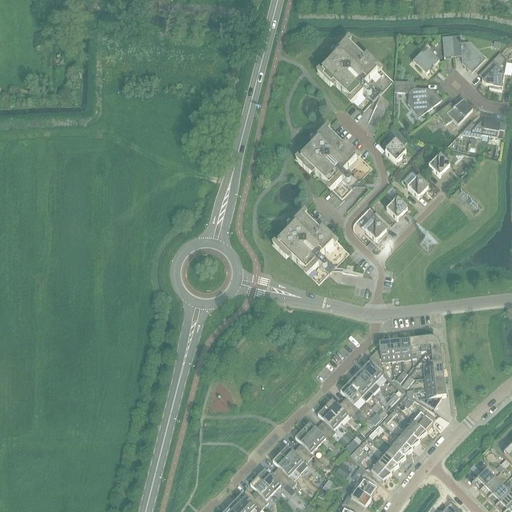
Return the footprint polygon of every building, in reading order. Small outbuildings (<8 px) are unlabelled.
[(452,38),(442,39),(444,59),(454,58),(452,38)] [(460,38),(452,38),(454,58),(461,58),(462,65),(472,75),(486,60),(474,49),(472,51),(468,47),(461,48),(460,38)] [(363,114),(373,103),(393,83),(349,40),(336,53),(335,52),(333,53),(331,54),(331,56),(332,57),(332,58),(316,74),(330,88),(333,85),(363,114)] [(413,63),(426,76),(439,63),(428,52),(423,56),(422,54),(413,63)] [(499,67),(493,62),(479,76),(484,81),(482,83),(485,87),(489,87),(489,90),(501,93),(504,76),(497,69),(499,67)] [(416,84),(394,82),(394,94),(408,95),(408,106),(418,120),(442,102),(430,90),(415,90),(416,84)] [(437,114),(446,126),(452,121),(458,127),(472,112),(463,102),(455,109),(450,104),(437,114)] [(472,123),(459,136),(481,140),(481,137),(497,139),(500,123),(492,121),(492,119),(485,118),(477,127),(472,123)] [(342,201),(358,185),(372,170),(328,127),(315,141),(315,140),(313,140),(311,140),(310,141),(310,143),(311,145),(295,161),(309,175),(312,172),(342,201)] [(393,130),(388,135),(395,142),(400,137),(393,130)] [(385,155),(396,166),(406,155),(396,144),(385,155)] [(429,169),(439,179),(450,169),(439,158),(429,169)] [(407,191),(418,201),(428,191),(418,180),(407,191)] [(454,192),(460,199),(467,193),(460,186),(454,192)] [(392,188),(386,194),(390,198),(396,192),(392,188)] [(318,197),(321,201),(330,195),(327,190),(318,197)] [(473,198),(465,201),(468,208),(476,205),(473,198)] [(386,212),(397,223),(407,212),(397,202),(386,212)] [(286,260),(289,257),(319,286),(349,255),(305,212),(292,226),(292,225),(290,225),(288,225),(287,226),(287,228),(287,230),(288,230),(272,246),(286,260)] [(375,224),(365,234),(376,244),(391,229),(376,214),(370,219),(375,224)] [(371,243),(367,247),(371,251),(375,247),(371,243)] [(431,339),(430,339),(410,342),(412,361),(416,360),(416,355),(427,354),(428,365),(423,365),(423,370),(443,368),(440,348),(440,346),(439,344),(438,343),(437,342),(436,341),(435,340),(433,339),(431,339)] [(410,342),(399,343),(402,362),(412,361),(410,342)] [(392,363),(402,362),(399,343),(389,344),(392,363)] [(381,364),(392,363),(389,344),(379,345),(379,349),(369,360),(382,372),(381,364)] [(325,357),(330,364),(334,361),(329,354),(325,357)] [(362,371),(375,385),(383,377),(369,364),(362,371)] [(319,366),(314,372),(319,377),(324,370),(319,366)] [(423,370),(425,380),(444,378),(443,368),(423,370)] [(380,389),(375,385),(362,371),(354,379),(373,396),(380,389)] [(425,380),(426,390),(445,388),(444,378),(425,380)] [(354,379),(347,386),(361,399),(366,404),(373,396),(354,379)] [(348,401),(344,405),(354,415),(358,411),(354,407),(361,399),(347,386),(340,393),(348,401)] [(445,388),(426,390),(427,400),(420,401),(420,402),(434,411),(442,399),(446,398),(445,388)] [(395,396),(391,400),(395,404),(399,399),(395,396)] [(391,400),(387,404),(391,408),(395,404),(391,400)] [(325,409),(341,425),(348,417),(350,419),(354,415),(344,405),(340,409),(332,402),(325,409)] [(410,421),(414,424),(427,435),(426,434),(433,426),(432,425),(436,421),(424,411),(421,408),(410,421)] [(325,424),(321,428),(332,438),(336,434),(334,432),(341,425),(325,409),(318,417),(325,424)] [(380,409),(376,414),(379,417),(383,420),(386,417),(387,416),(383,412),(380,409)] [(394,412),(389,417),(392,420),(397,415),(394,412)] [(377,416),(370,423),(375,427),(381,420),(377,416)] [(389,417),(384,423),(386,425),(392,420),(389,417)] [(403,430),(406,432),(420,444),(420,443),(418,442),(427,435),(414,424),(410,429),(406,426),(403,430)] [(302,433),(318,448),(325,440),(328,443),(332,438),(321,428),(318,432),(310,425),(302,433)] [(379,427),(373,433),(377,436),(378,437),(383,431),(379,427)] [(411,450),(420,444),(406,432),(403,437),(399,434),(396,438),(399,440),(413,452),(411,450)] [(303,448),(299,452),(309,462),(314,458),(311,455),(318,448),(302,433),(295,440),(303,448)] [(360,434),(356,438),(360,443),(364,439),(360,434)] [(399,440),(392,449),(406,460),(404,458),(413,452),(399,440)] [(280,456),(296,471),(303,464),(305,466),(309,462),(299,452),(295,456),(287,448),(280,456)] [(359,448),(350,458),(356,463),(360,459),(358,457),(363,452),(362,451),(359,448)] [(385,457),(398,468),(399,468),(397,466),(406,460),(392,449),(385,457)] [(276,475),(287,485),(292,490),(296,486),(294,483),(301,476),(296,471),(280,456),(273,463),(280,471),(276,475)] [(375,462),(378,465),(391,476),(392,476),(390,475),(398,468),(385,457),(382,461),(378,459),(375,462)] [(505,462),(500,467),(504,470),(509,465),(505,462)] [(342,464),(336,474),(343,479),(349,469),(342,464)] [(383,483),(391,476),(378,465),(374,470),(371,467),(368,471),(383,484),(384,483),(383,483)] [(257,479),(273,495),(280,487),(283,489),(287,485),(276,475),(273,479),(265,472),(257,479)] [(472,486),(480,494),(495,480),(487,472),(479,479),(474,474),(467,481),(472,486)] [(361,486),(357,491),(371,501),(371,500),(380,486),(365,473),(357,484),(361,486)] [(254,498),(264,508),(269,504),(266,502),(273,495),(257,479),(250,487),(258,494),(254,498)] [(480,494),(487,502),(502,487),(495,480),(480,494)] [(487,502),(495,510),(510,495),(502,487),(487,502)] [(354,489),(344,504),(347,506),(357,511),(363,511),(365,510),(371,501),(357,491),(354,489)] [(320,492),(317,497),(323,500),(325,495),(320,492)] [(242,495),(235,503),(244,511),(261,511),(264,508),(254,498),(250,502),(242,495)] [(495,510),(497,511),(507,511),(511,508),(511,497),(510,495),(495,510)] [(244,511),(235,503),(228,510),(230,511),(244,511)] [(440,511),(439,511),(460,511),(450,503),(442,511),(440,511)]
